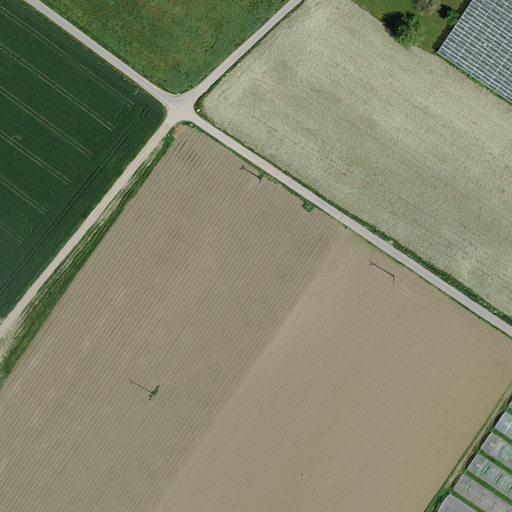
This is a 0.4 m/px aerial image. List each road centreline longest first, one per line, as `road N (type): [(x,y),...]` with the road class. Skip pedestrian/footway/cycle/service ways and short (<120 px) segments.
road 1 (track): [(511,331),(181,109)]
road 2 (track): [(181,109),(0,333)]
road 3 (track): [(181,109),(31,0)]
road 4 (track): [(293,0),(181,109)]
